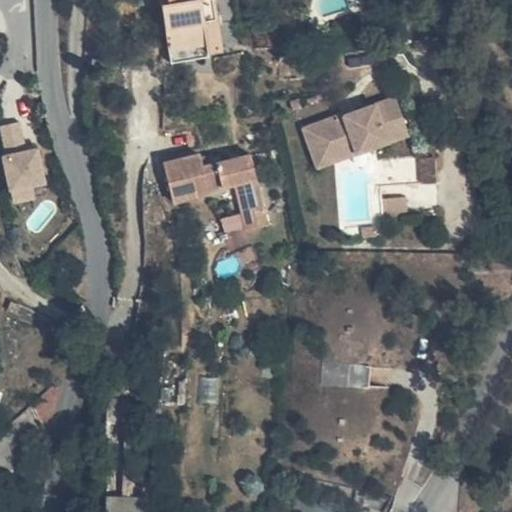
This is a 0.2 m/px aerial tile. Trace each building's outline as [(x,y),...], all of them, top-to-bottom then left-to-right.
[(154,0),(163,44),(202,37),(197,6),(212,3),(210,0),(154,0)] [(218,34),(212,3),(197,6),(202,37),(218,34)] [(202,37),(163,44),(163,61),(202,54),(203,48),(221,46),(218,34),(202,37)] [(347,114),(304,128),(311,150),(329,144),(334,158),(359,150),(361,157),(392,146),(390,140),(412,132),(401,99),(348,117),(347,114)] [(0,180),(30,178),(27,143),(16,144),(14,114),(0,115),(0,180)] [(392,146),(415,138),(412,132),(390,140),(392,146)] [(329,144),(311,150),(318,172),(361,157),(359,150),(334,158),(329,144)] [(198,171),(193,153),(156,161),(165,202),(166,203),(203,195),(202,190),(228,185),(239,236),(264,230),(250,161),(198,171)] [(15,180),(0,180),(0,193),(16,192),(15,180)] [(371,346),(322,345),(321,366),(370,368),(371,346)] [(108,511),(146,511),(146,492),(108,493),(108,511)]
